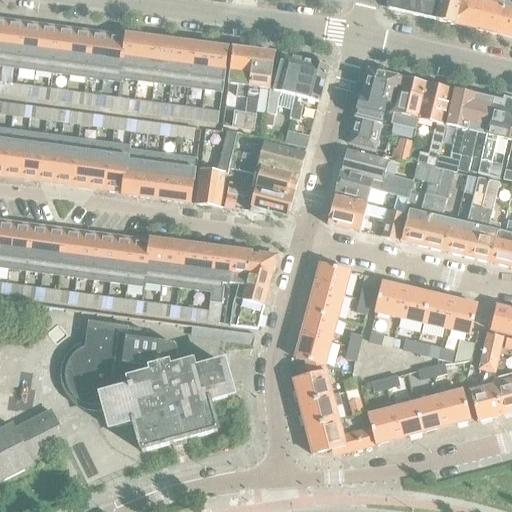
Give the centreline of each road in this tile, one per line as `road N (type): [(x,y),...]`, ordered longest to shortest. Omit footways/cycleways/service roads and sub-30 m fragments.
road 1 (residential): [(307,242),(165,223),(149,208),(0,187)]
road 2 (residential): [(362,38),(114,0)]
road 3 (residential): [(280,480),(277,366),(307,242)]
road 4 (residential): [(511,444),(407,470),(280,480)]
road 5 (residential): [(307,242),(362,38)]
road 6 (residential): [(307,242),(511,290)]
road 7 (residential): [(126,511),(166,494),(280,480)]
road 8 (residential): [(511,73),(362,38)]
